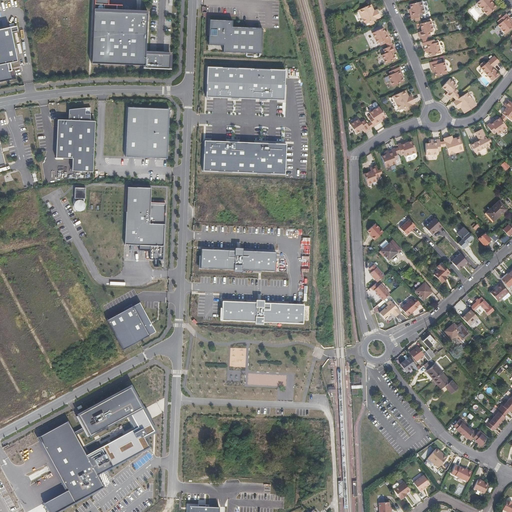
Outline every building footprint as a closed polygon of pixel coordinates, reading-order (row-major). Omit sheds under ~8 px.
[(92,0),(90,66),(169,72),(169,57),(144,56),(146,16),(120,15),(120,7),(107,7),(106,0),(92,0)] [(496,8),(490,1),(490,0),(479,0),(476,3),(487,16),(496,8)] [(409,5),(410,9),(408,10),(411,20),(414,19),(415,22),(419,21),(418,18),(422,17),(421,14),(423,13),(420,2),(409,5)] [(376,10),(373,12),(370,5),(365,8),(357,11),(364,25),(368,23),(370,26),(374,24),(372,21),(380,18),(376,10)] [(511,27),(511,24),(511,23),(511,22),(505,14),(502,16),(500,14),(497,17),(499,19),(497,21),(499,24),(497,25),(504,34),(511,27)] [(429,32),(433,31),(431,24),(430,21),(419,24),(421,32),(418,33),(420,39),(421,39),(422,41),(427,39),(426,37),(430,36),(429,32)] [(232,23),(208,22),(207,47),(222,48),(222,54),(261,55),(262,30),(231,29),(232,23)] [(13,26),(0,28),(0,80),(16,77),(22,76),(13,26)] [(390,41),(387,35),(386,32),(384,33),(383,29),(371,34),(376,44),(379,43),(380,46),(385,44),(386,46),(391,44),(390,42),(390,41)] [(426,54),(428,53),(429,56),(440,54),(437,43),(434,44),(433,40),(427,42),(427,39),(422,41),(423,43),(422,43),(425,52),(426,54)] [(395,60),(392,53),(395,52),(392,46),(391,44),(386,46),(387,48),(383,50),(384,54),(381,56),(385,65),(395,60)] [(498,75),(492,68),(499,62),(494,56),(485,64),(483,62),(480,64),(482,67),(480,68),(491,81),(498,75)] [(433,73),(434,73),(435,77),(447,74),(444,63),(441,63),(440,60),(437,61),(436,58),(432,59),(433,62),(429,63),(433,73)] [(282,68),(205,64),(204,95),(283,97),(282,68)] [(403,82),(401,78),(403,77),(398,68),(395,69),(394,66),(390,68),(391,71),(388,72),(390,75),(387,77),(392,87),(403,82)] [(456,93),(457,92),(454,89),(457,86),(449,79),(442,87),(448,93),(445,95),(450,100),(453,97),(454,99),(458,96),(456,93)] [(415,103),(411,96),(408,97),(405,91),(392,97),(399,111),(404,109),(405,112),(409,110),(408,107),(415,103)] [(457,110),(460,108),(464,114),(476,106),(467,93),(460,98),(458,96),(454,99),(455,101),(453,103),(457,110)] [(510,121),(511,118),(511,103),(508,100),(503,106),(506,108),(502,114),(503,115),(501,117),(505,120),(507,118),(510,121)] [(68,120),(58,119),(56,157),(72,158),(72,170),(93,171),(95,121),(89,121),(89,107),(68,110),(68,120)] [(374,127),(380,123),(383,121),(381,120),(385,118),(379,107),(369,114),(371,116),(368,118),(371,123),(369,124),(372,128),(374,127)] [(168,112),(126,112),(124,157),(166,158),(168,112)] [(499,118),(496,121),(495,119),(487,125),(493,134),(496,132),(497,134),(507,127),(503,122),(505,120),(501,117),(500,118),(499,118)] [(372,128),(369,124),(367,125),(364,121),(361,123),(358,120),(350,125),(356,135),(362,130),(364,133),(370,130),(370,129),(372,128)] [(475,153),(490,145),(489,143),(491,142),(489,138),(487,139),(482,130),(475,133),(479,141),(470,145),(475,153)] [(459,137),(453,139),(452,136),(444,139),(444,142),(442,142),(443,147),(446,146),(449,155),(464,151),(459,137)] [(440,151),(440,148),(443,147),(442,142),(440,142),(440,140),(430,141),(430,142),(429,142),(429,144),(425,144),(426,155),(437,155),(437,152),(440,151)] [(408,143),(407,142),(405,143),(398,145),(399,148),(397,149),(398,153),(400,153),(401,156),(405,154),(405,157),(416,153),(412,142),(408,143)] [(280,149),(200,146),(199,176),(279,179),(280,149)] [(384,154),(385,156),(382,157),(386,168),(396,164),(395,161),(398,160),(396,154),(398,153),(397,149),(395,150),(394,149),(386,152),(386,153),(384,154)] [(505,171),(510,167),(504,162),(500,165),(505,171)] [(377,181),(376,178),(380,176),(380,175),(383,174),(381,170),(378,171),(377,167),(370,168),(371,172),(364,174),(367,185),(377,181)] [(171,187),(128,187),(125,243),(167,244),(171,187)] [(83,212),(85,189),(75,189),(74,211),(83,212)] [(500,214),(506,208),(499,200),(485,213),(493,222),(501,215),(500,214)] [(433,218),(424,226),(433,235),(441,227),(433,218)] [(406,235),(415,227),(409,220),(400,228),(406,235)] [(375,223),(366,231),(375,240),(383,232),(375,223)] [(511,233),(511,229),(511,228),(511,226),(509,224),(503,230),(508,236),(511,233)] [(473,238),(463,228),(457,233),(463,239),(458,243),(463,249),(467,245),(466,244),(473,238)] [(490,240),(484,233),(478,239),(484,246),(490,240)] [(499,240),(493,235),(491,237),(496,243),(499,240)] [(388,260),(401,249),(393,240),(389,244),(386,240),(380,245),(383,249),(380,251),(388,260)] [(274,250),(200,247),(199,265),(273,268),(274,250)] [(459,253),(451,260),(459,269),(468,261),(459,253)] [(450,273),(441,263),(437,267),(439,270),(434,275),(442,283),(446,280),(444,278),(450,273)] [(385,276),(375,264),(369,269),(371,272),(369,274),(376,283),(385,276)] [(511,290),(511,288),(511,278),(508,274),(502,280),(511,290)] [(492,288),(494,289),(490,293),(497,301),(507,292),(498,282),(492,288)] [(423,300),(432,292),(424,283),(415,291),(423,300)] [(390,295),(381,284),(374,290),(383,301),(390,295)] [(408,316),(418,307),(417,306),(420,304),(415,298),(412,300),(411,299),(401,308),(408,316)] [(493,311),(482,298),(471,307),(474,311),(480,306),(488,315),(493,311)] [(302,302),(221,299),(221,317),(301,321),(302,302)] [(401,312),(390,301),(385,305),(387,307),(379,313),(385,320),(392,313),(395,317),(401,312)] [(139,303),(106,320),(122,351),(155,332),(139,303)] [(470,310),(462,317),(470,326),(479,319),(470,310)] [(469,333),(460,324),(456,327),(453,324),(445,331),(451,338),(457,333),(462,339),(469,333)] [(430,348),(436,342),(429,335),(422,341),(429,349),(430,348)] [(426,351),(422,347),(419,349),(417,347),(410,353),(416,361),(423,355),(428,361),(429,360),(431,359),(426,351)] [(431,359),(438,353),(436,351),(433,353),(430,348),(429,349),(426,351),(431,359)] [(418,370),(409,357),(400,364),(406,372),(413,368),(416,372),(418,370)] [(442,373),(435,364),(433,365),(429,360),(428,361),(423,365),(427,370),(426,371),(433,380),(439,375),(442,373)] [(441,389),(444,386),(447,390),(447,389),(448,390),(451,394),(457,388),(451,381),(449,382),(442,373),(439,375),(433,380),(441,389)] [(67,421),(38,436),(68,492),(44,504),(48,511),(58,511),(103,488),(97,475),(149,448),(143,437),(154,431),(131,387),(77,415),(89,437),(130,415),(137,428),(85,456),(67,421)] [(511,409),(511,392),(509,396),(510,397),(505,403),(504,402),(494,413),(496,415),(491,421),(489,419),(485,425),(492,431),(494,428),(495,429),(505,417),(504,416),(508,411),(509,412),(511,409)] [(477,433),(471,429),(470,430),(464,425),(465,424),(460,419),(453,426),(456,428),(455,430),(467,439),(468,438),(471,441),(473,438),(476,440),(475,441),(481,446),(487,439),(484,436),(485,435),(479,430),(477,433)] [(448,458),(443,455),(444,454),(437,448),(428,459),(439,468),(448,458)] [(467,482),(471,473),(471,472),(466,469),(465,471),(456,466),(452,474),(467,482)] [(421,493),(424,490),(427,488),(426,487),(430,484),(424,476),(414,483),(421,493)] [(484,493),(488,485),(485,483),(485,482),(479,479),(474,488),(484,493)] [(393,488),(395,490),(394,491),(402,500),(406,497),(408,496),(407,494),(411,491),(405,483),(400,487),(399,484),(397,484),(393,487),(393,488)] [(391,511),(392,511),(391,511),(390,503),(380,503),(380,511),(391,511)]
